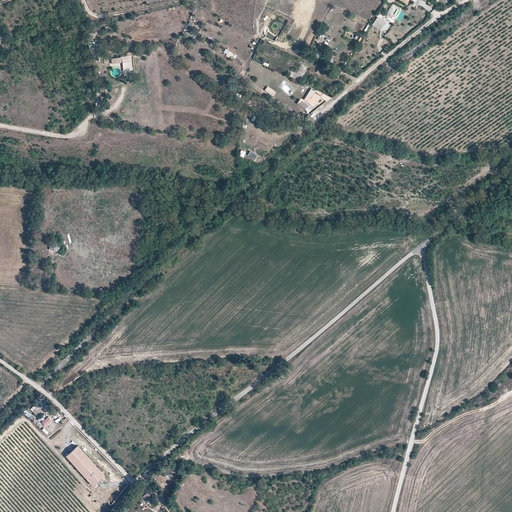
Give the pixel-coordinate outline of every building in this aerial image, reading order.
[(381,30),(386,22),(378,17),(372,25),(381,30)] [(96,44),(95,38),(88,39),(90,49),(101,47),(100,43),(96,44)] [(318,58),(324,50),(318,46),(312,54),(318,58)] [(226,56),(235,60),(237,55),(228,51),(226,56)] [(131,61),(122,62),(124,71),(132,70),(131,61)] [(104,94),(103,87),(95,88),(96,96),(104,94)] [(267,87),(265,91),(274,97),(276,92),(267,87)] [(314,103),(320,95),(320,96),(321,94),(313,88),(306,98),(314,103)] [(309,106),(300,100),(297,105),(306,111),(309,106)] [(257,155),(248,151),(247,153),(245,156),(254,161),(257,155)] [(43,403),(33,411),(38,416),(47,409),(43,403)] [(42,423),(46,427),(52,421),(49,417),(42,423)] [(79,447),(67,457),(94,487),(106,476),(79,447)] [(167,475),(172,470),(169,467),(164,471),(167,475)] [(154,494),(150,490),(143,496),(146,500),(154,494)]
